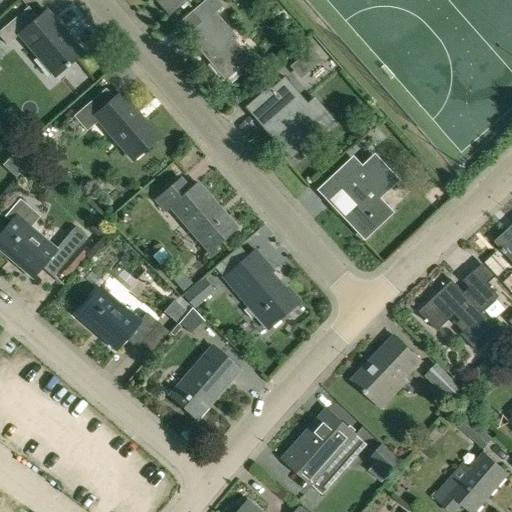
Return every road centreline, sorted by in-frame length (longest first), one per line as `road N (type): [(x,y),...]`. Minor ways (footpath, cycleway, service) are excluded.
road 1 (residential): [(363,308),(97,0)]
road 2 (residential): [(207,483),(0,303)]
road 3 (residential): [(207,483),(363,308)]
road 4 (residential): [(363,308),(511,171)]
